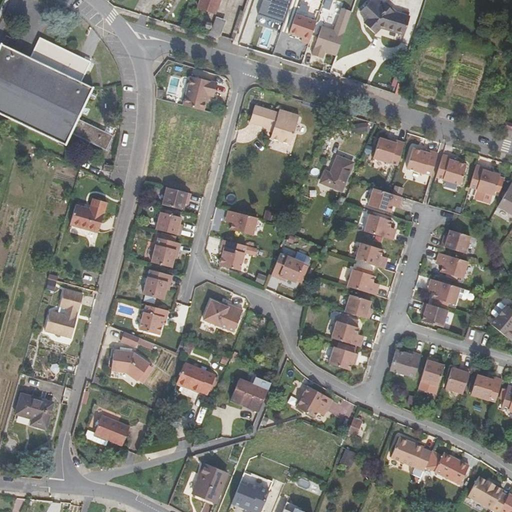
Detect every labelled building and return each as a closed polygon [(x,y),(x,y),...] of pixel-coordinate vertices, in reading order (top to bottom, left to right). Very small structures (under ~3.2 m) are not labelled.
[(199,0),(197,8),(215,14),(220,0),(199,0)] [(283,22),(291,0),(263,0),(259,14),(283,22)] [(378,0),(371,0),(360,12),(367,20),(363,24),(375,35),(381,29),(404,36),(410,17),(397,13),(386,3),(384,5),(378,0)] [(336,56),(351,11),(341,8),(333,30),(321,26),(312,55),(323,59),(326,53),(336,56)] [(230,39),(234,40),(244,11),(240,10),(230,39)] [(300,41),(307,44),(316,22),(294,13),(287,34),(300,39),(300,41)] [(216,17),(211,32),(221,36),(226,21),(216,17)] [(210,22),(207,21),(204,22),(203,26),(205,29),(208,30),(210,29),(212,26),(212,23),(210,22)] [(30,58),(1,44),(0,45),(0,113),(65,145),(71,134),(106,150),(113,136),(78,119),(93,88),(81,83),(90,62),(40,38),(30,58)] [(385,63),(391,46),(376,41),(370,58),(385,63)] [(182,106),(203,111),(205,103),(207,95),(208,96),(213,97),(216,84),(190,77),(182,106)] [(403,85),(397,84),(394,94),(400,96),(403,85)] [(291,145),(299,116),(279,111),(278,114),(254,108),(250,124),(274,131),(271,140),(291,145)] [(404,144),(394,141),(393,144),(388,142),(379,139),(373,159),(397,166),(404,144)] [(437,154),(428,151),(427,154),(422,153),(412,149),(406,169),(430,177),(437,154)] [(337,156),(330,172),(325,170),(320,183),(342,192),(353,163),(337,156)] [(452,159),(442,156),(436,178),(459,185),(465,166),(455,162),(451,161),(452,159)] [(486,169),(476,166),(468,189),(477,191),(491,195),(497,197),(502,179),(498,178),(498,176),(489,174),(484,172),(486,169)] [(511,181),(497,207),(511,215),(511,181)] [(189,202),(190,194),(166,188),(161,206),(182,211),(184,205),(184,201),(189,202)] [(399,205),(402,198),(389,194),(373,189),(368,206),(390,213),(392,207),(393,203),(399,205)] [(488,203),(491,195),(477,191),(474,200),(488,203)] [(70,224),(98,233),(106,204),(93,200),(90,209),(76,205),(70,224)] [(228,211),(226,218),(232,220),(231,224),(230,230),(251,235),(256,218),(228,211)] [(363,211),(359,228),(364,229),(369,212),(363,211)] [(180,236),(181,229),(177,228),(178,224),(180,218),(160,213),(156,230),(180,236)] [(392,240),(394,233),(388,231),(389,227),(391,222),(369,215),(364,232),(392,240)] [(446,240),(442,240),(440,246),(464,253),(469,237),(449,231),(447,237),(446,240)] [(159,239),(158,238),(151,263),(171,268),(173,258),(174,253),(177,254),(180,244),(174,242),(167,240),(168,236),(161,234),(159,239)] [(222,240),(220,248),(224,249),(222,254),(219,265),(239,270),(243,253),(253,256),(255,249),(245,246),(222,240)] [(384,269),(386,261),(380,260),(381,256),(383,250),(360,244),(355,260),(384,269)] [(297,253),(294,260),(302,263),(302,264),(308,266),(310,261),(309,257),(297,253)] [(438,253),(436,260),(442,263),(441,266),(439,273),(461,279),(466,262),(438,253)] [(270,276),(279,280),(281,276),(285,279),(295,282),(295,281),(298,273),(304,275),(308,266),(302,264),(302,263),(294,260),(280,254),(279,255),(270,276)] [(352,270),(347,287),(375,296),(377,287),(371,286),(372,282),(373,276),(370,275),(371,272),(361,269),(360,272),(356,271),(352,270)] [(166,285),(169,286),(172,276),(149,270),(142,294),(162,300),(165,290),(166,285)] [(298,273),(295,281),(301,283),(304,275),(298,273)] [(430,279),(428,287),(435,289),(434,292),(432,298),(433,299),(448,303),(453,305),(456,296),(458,288),(430,279)] [(458,288),(456,296),(463,299),(465,297),(468,291),(458,288)] [(43,329),(70,337),(82,294),(63,289),(58,306),(65,308),(64,313),(49,309),(43,329)] [(367,319),(370,312),(366,311),(367,307),(369,301),(349,295),(344,312),(367,319)] [(448,303),(433,299),(432,304),(446,308),(448,303)] [(235,308),(228,305),(227,308),(222,306),(210,301),(203,320),(226,330),(233,333),(242,311),(235,308)] [(423,304),(421,311),(424,312),(423,316),(422,321),(442,327),(447,311),(423,304)] [(165,321),(167,311),(145,305),(138,329),(158,335),(161,325),(162,320),(165,321)] [(511,343),(511,341),(511,311),(506,306),(490,325),(511,343)] [(344,323),(346,317),(347,316),(335,312),(334,312),(333,313),(332,314),(331,319),(337,321),(344,323)] [(259,327),(263,317),(255,314),(251,323),(259,327)] [(359,347),(361,340),(355,337),(356,334),(358,328),(356,327),(358,321),(346,317),(344,323),(337,321),(331,339),(359,347)] [(134,335),(119,329),(116,339),(130,345),(132,340),(134,335)] [(148,341),(134,335),(132,340),(146,346),(148,341)] [(337,342),(336,348),(353,353),(354,348),(337,342)] [(350,360),(354,361),(356,354),(353,353),(336,348),(332,346),(327,363),(347,369),(349,363),(350,360)] [(114,350),(111,370),(125,373),(137,381),(138,380),(143,372),(148,365),(149,364),(133,353),(132,352),(125,351),(123,351),(114,350)] [(420,355),(410,352),(409,354),(405,353),(396,350),(390,367),(389,369),(412,377),(420,355)] [(434,359),(428,357),(420,380),(437,386),(443,366),(437,364),(433,362),(434,359)] [(185,363),(176,383),(198,393),(199,391),(207,395),(208,391),(214,377),(215,375),(185,363)] [(148,365),(143,372),(138,380),(142,383),(153,368),(148,365)] [(469,370),(462,368),(461,372),(457,370),(451,368),(444,387),(462,394),(469,370)] [(231,398),(250,406),(252,402),(261,406),(271,382),(257,376),(254,384),(239,378),(231,398)] [(490,380),(485,378),(476,376),(470,395),(494,403),(501,380),(491,377),(490,380)] [(218,379),(214,377),(208,391),(212,393),(218,379)] [(511,387),(507,386),(501,408),(511,411),(511,387)] [(323,410),(327,412),(332,402),(309,388),(297,408),(314,418),(317,413),(320,415),(323,410)] [(30,425),(46,429),(53,403),(21,394),(16,414),(32,419),(30,425)] [(94,434),(108,439),(123,445),(130,427),(101,416),(95,433),(94,434)] [(260,425),(265,427),(269,419),(263,417),(260,425)] [(361,422),(354,418),(348,433),(356,437),(361,422)] [(94,434),(95,433),(89,430),(87,436),(88,439),(105,446),(108,439),(94,434)] [(391,458),(423,472),(426,466),(428,461),(431,452),(422,448),(423,447),(400,437),(391,458)] [(353,452),(345,449),(339,463),(347,466),(353,452)] [(468,465),(445,453),(442,452),(440,456),(433,453),(427,466),(434,470),(433,471),(459,484),(468,465)] [(204,465),(192,493),(216,503),(227,474),(204,465)] [(467,496),(494,511),(497,511),(498,511),(506,495),(499,492),(501,489),(478,476),(467,496)] [(236,509),(243,511),(267,511),(274,496),(252,488),(251,491),(245,488),(236,509)] [(511,511),(511,496),(507,493),(506,495),(498,511),(499,511),(511,511)]
